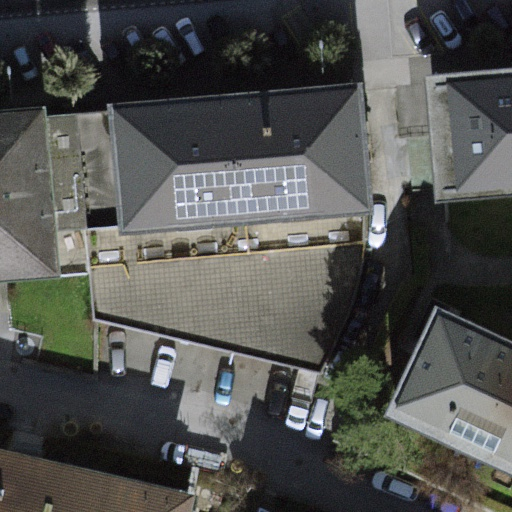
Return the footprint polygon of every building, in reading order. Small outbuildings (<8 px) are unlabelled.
[(511,72),(430,79),(439,192),(511,186),(511,72)] [(357,86),(108,107),(118,227),(368,206),(357,86)] [(108,107),(46,111),(57,270),(89,268),(87,229),(118,227),(108,107)] [(46,111),(0,114),(0,274),(57,270),(46,111)] [(87,229),(89,268),(93,319),(214,347),(324,372),(346,328),(358,284),(364,241),(368,206),(118,227),(87,229)] [(511,344),(431,307),(382,412),(511,471),(511,344)] [(190,511),(195,493),(0,448),(0,511),(190,511)]
